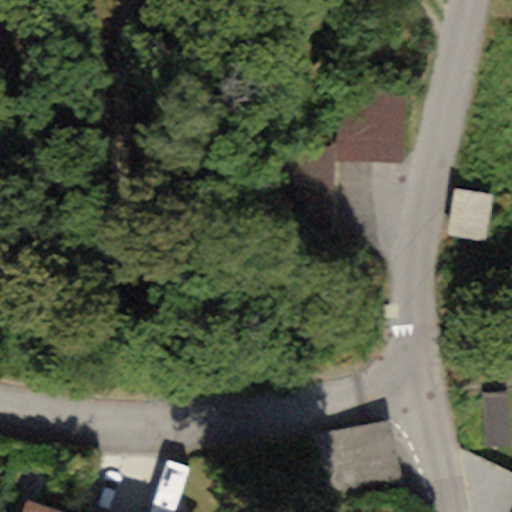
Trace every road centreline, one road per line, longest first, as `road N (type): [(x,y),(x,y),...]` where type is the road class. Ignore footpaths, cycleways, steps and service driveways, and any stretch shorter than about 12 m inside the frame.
road 1 (residential): [(0,405),(137,426),(242,423),(412,383)]
road 2 (residential): [(466,0),(414,282),(412,383)]
road 3 (residential): [(412,383),(451,511)]
